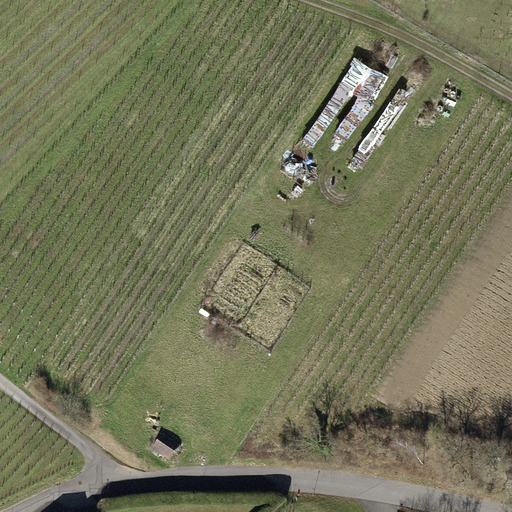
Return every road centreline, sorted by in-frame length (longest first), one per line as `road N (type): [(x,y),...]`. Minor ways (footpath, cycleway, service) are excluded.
road 1 (residential): [(27,511),(118,477),(253,477),(502,511)]
road 2 (track): [(511,94),(378,24),(313,0)]
road 3 (track): [(118,477),(0,385)]
